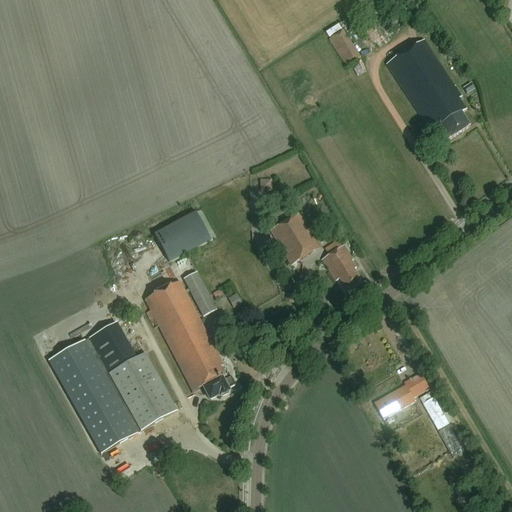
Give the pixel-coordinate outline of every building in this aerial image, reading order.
[(340,24),(327,32),(330,37),(344,30),(340,24)] [(345,30),(330,40),(349,68),(363,58),(345,30)] [(448,141),(469,128),(461,115),(466,111),(458,100),(461,98),(424,41),(386,66),(426,127),(429,125),(436,130),(439,128),(448,141)] [(470,84),(463,89),(466,94),(473,89),(470,84)] [(274,179),(262,179),(262,192),(274,192),(274,179)] [(169,263),(210,242),(211,241),(196,213),(154,235),(169,263)] [(291,267),(320,250),(299,215),(271,232),(291,267)] [(353,262),(344,247),(322,261),(336,283),(339,281),(346,291),(361,282),(354,271),(356,270),(351,262),(353,262)] [(183,280),(203,319),(216,311),(197,274),(183,280)] [(228,390),(235,387),(231,378),(227,381),(221,369),(224,367),(180,283),(145,302),(151,313),(146,315),(154,330),(158,328),(193,394),(203,388),(210,402),(219,397),(220,398),(229,393),(228,390)] [(230,299),(235,307),(243,302),(238,294),(230,299)] [(108,375),(137,360),(117,324),(89,341),(108,375)] [(138,435),(136,430),(87,342),(48,362),(101,455),(138,435)] [(141,434),(178,413),(146,355),(135,361),(109,376),(141,434)] [(398,409),(430,391),(421,375),(389,393),(390,396),(374,405),(383,421),(400,412),(398,409)] [(449,425),(434,399),(431,400),(428,395),(420,400),(438,431),(449,425)] [(440,431),(454,459),(466,453),(452,425),(440,431)]
